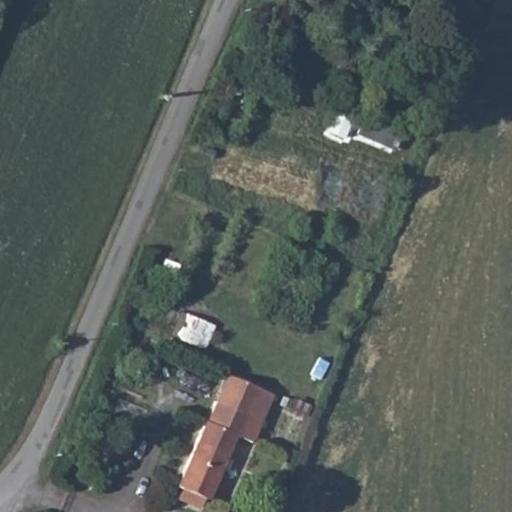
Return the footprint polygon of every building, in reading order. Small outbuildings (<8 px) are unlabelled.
[(364,118),(356,135),(392,150),(399,133),(364,118)] [(170,337),(206,351),(216,325),(179,312),(170,337)] [(203,418),(198,428),(234,444),(236,437),(252,443),(272,392),(226,374),(206,420),(203,418)] [(211,500),(234,444),(198,428),(176,486),(183,489),(201,497),(211,500)] [(179,500),(197,507),(201,497),(183,489),(179,500)]
